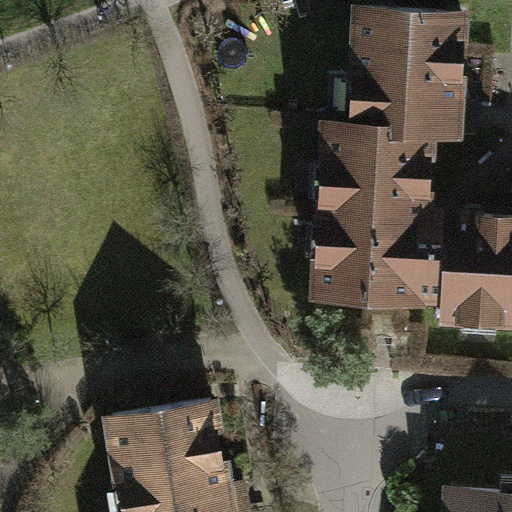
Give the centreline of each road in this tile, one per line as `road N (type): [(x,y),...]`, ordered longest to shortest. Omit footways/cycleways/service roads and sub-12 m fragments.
road 1 (residential): [(511,400),(358,392)]
road 2 (residential): [(353,511),(358,392)]
